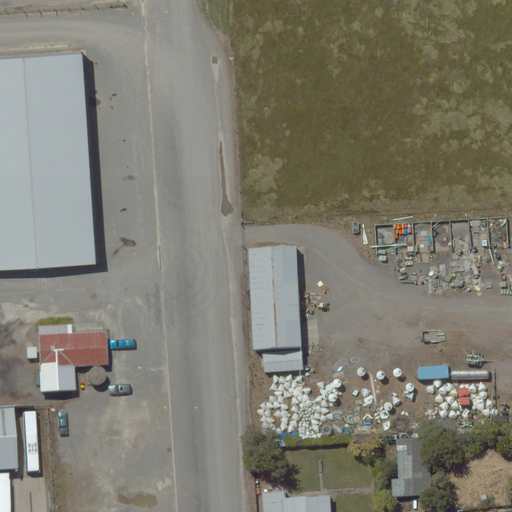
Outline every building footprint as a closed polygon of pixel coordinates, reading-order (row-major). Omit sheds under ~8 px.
[(59,33),(0,36),(0,243),(71,239),(59,33)] [(277,220),(224,223),(230,332),(283,329),(277,220)] [(105,324),(37,326),(38,393),(76,392),(76,367),(112,366),(111,329),(106,330),(105,324)] [(427,437),(399,439),(401,480),(393,481),(394,496),(430,494),(427,437)] [(317,511),(313,476),(265,482),(268,511),(317,511)]
